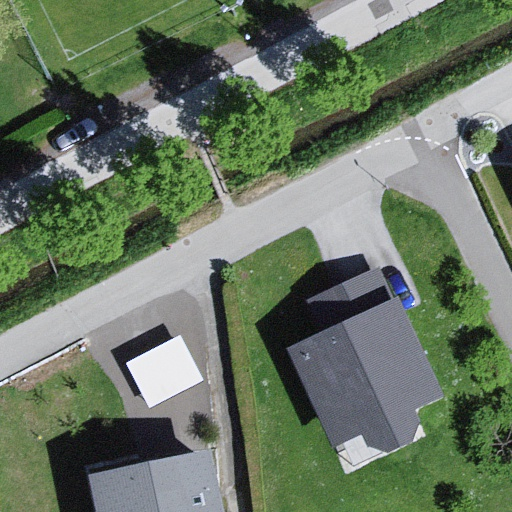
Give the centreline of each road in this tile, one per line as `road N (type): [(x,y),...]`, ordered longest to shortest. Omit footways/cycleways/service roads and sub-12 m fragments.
road 1 (unclassified): [(0,224),(424,0)]
road 2 (residential): [(421,131),(0,356)]
road 3 (residential): [(511,317),(421,131)]
